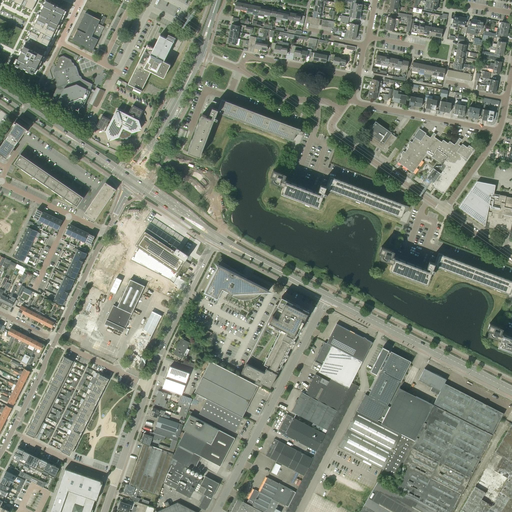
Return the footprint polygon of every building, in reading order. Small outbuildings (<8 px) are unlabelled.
[(10,0),(32,10),(37,0),(10,0)] [(425,5),(424,10),(432,12),(432,9),(436,10),(437,4),(430,2),(426,1),(425,5)] [(46,3),(16,63),(34,72),(64,12),(46,3)] [(111,8),(108,7),(109,5),(105,3),(99,16),(108,20),(110,16),(108,15),(111,8)] [(361,12),(362,5),(355,3),(353,10),(361,12)] [(390,5),(389,11),(396,12),(398,13),(399,9),(399,6),(390,5)] [(350,17),(359,19),(361,12),(353,10),(350,10),(349,14),(350,14),(350,17)] [(73,39),(72,40),(86,47),(93,50),(93,49),(94,48),(98,39),(103,28),(104,28),(104,27),(98,24),(100,20),(99,20),(85,13),(77,29),(75,35),(73,39)] [(294,20),(293,23),(296,23),(296,21),(299,21),(299,23),(303,24),(305,16),(301,15),(295,14),(294,20)] [(451,18),(449,26),(455,27),(454,30),(457,31),(458,26),(458,25),(459,24),(460,17),(454,16),(453,19),(451,18)] [(410,22),(409,30),(411,31),(411,32),(417,33),(419,23),(420,20),(417,20),(417,21),(414,21),(414,19),(411,19),(411,22),(410,22)] [(475,29),(474,34),(477,35),(478,29),(482,29),(483,21),(477,20),(476,28),(475,29)] [(349,31),(357,32),(358,25),(351,23),(349,31)] [(425,25),(423,34),(429,35),(431,25),(431,24),(429,24),(428,26),(425,25)] [(484,31),(483,35),(488,36),(497,37),(499,38),(500,35),(506,36),(507,33),(508,34),(508,31),(508,30),(500,28),(497,28),(496,34),(491,33),(492,32),(484,31)] [(344,37),(348,38),(355,39),(357,32),(349,31),(347,30),(346,33),(345,33),(344,37)] [(154,48),(147,44),(133,74),(128,84),(127,83),(125,88),(132,91),(139,94),(151,71),(164,78),(171,64),(164,61),(175,38),(168,34),(166,38),(160,35),(154,48)] [(254,48),(260,49),(261,44),(262,43),(256,41),(256,37),(253,37),(252,41),(251,44),(255,45),(254,48)] [(268,42),(265,41),(262,40),(262,43),(261,44),(260,49),(267,51),(268,42)] [(280,53),(281,46),(282,41),(280,41),(275,43),(274,52),(280,53)] [(293,56),(300,57),(301,50),(302,47),(295,46),(293,56)] [(491,46),(490,49),(491,49),(496,50),(495,54),(503,55),(504,49),(496,47),(492,46),(491,46)] [(457,50),(456,56),(464,57),(466,58),(467,52),(465,51),(457,50)] [(381,65),(383,56),(376,55),(375,63),(381,65)] [(78,76),(79,76),(76,66),(74,65),(73,66),(71,62),(72,62),(71,59),(63,56),(60,57),(54,70),(54,72),(54,74),(53,74),(57,83),(58,83),(59,87),(57,87),(51,98),(72,108),(72,110),(72,111),(73,109),(74,109),(76,110),(76,109),(78,110),(79,112),(79,110),(80,108),(81,107),(82,106),(84,107),(83,107),(91,91),(89,90),(92,84),(82,79),(80,80),(78,76)] [(389,57),(383,56),(381,65),(388,66),(389,57)] [(396,59),(389,57),(388,66),(394,67),(396,59)] [(340,58),(339,65),(345,66),(346,63),(347,63),(348,63),(348,62),(348,61),(348,60),(347,60),(346,60),(346,59),(342,58),(340,58)] [(402,60),(396,59),(394,67),(401,69),(402,60)] [(409,61),(402,60),(401,69),(407,70),(409,61)] [(419,63),(413,62),(411,71),(418,72),(419,63)] [(419,63),(418,72),(424,73),(426,65),(419,63)] [(492,69),(492,72),(499,74),(500,68),(490,66),(479,64),(479,67),(486,69),(486,68),(492,69)] [(432,66),(426,65),(424,73),(431,74),(432,66)] [(439,67),(432,66),(431,74),(437,76),(439,67)] [(437,76),(443,77),(445,69),(439,67),(437,76)] [(446,76),(471,81),(472,74),(448,69),(446,76)] [(371,85),(380,87),(381,87),(382,85),(381,84),(382,81),(372,79),(371,85)] [(94,92),(88,103),(92,105),(100,89),(98,88),(96,87),(94,92)] [(100,89),(92,105),(93,106),(96,107),(104,91),(100,89)] [(395,90),(393,102),(399,103),(401,94),(401,91),(395,90)] [(199,156),(213,119),(214,119),(215,115),(216,115),(216,114),(217,114),(218,113),(217,112),(217,111),(218,112),(219,112),(293,140),(296,133),(298,134),(300,131),(300,129),(297,128),(297,129),(223,101),(221,105),(220,104),(219,104),(213,107),(212,107),(210,113),(211,114),(210,117),(202,114),(202,115),(188,152),(200,156),(199,156)] [(99,122),(97,126),(100,128),(106,131),(109,139),(109,138),(110,139),(110,140),(118,137),(123,139),(125,138),(125,139),(128,138),(130,137),(133,132),(140,129),(139,129),(140,128),(141,128),(138,120),(143,111),(142,110),(133,105),(132,106),(133,106),(128,115),(123,112),(117,109),(111,121),(109,120),(102,116),(100,119),(100,120),(99,122)] [(0,146),(0,153),(7,158),(27,128),(17,121),(0,146)] [(392,133),(375,121),(367,133),(371,136),(367,140),(377,147),(376,149),(378,150),(379,149),(385,153),(397,137),(391,133),(392,133)] [(441,166),(436,166),(428,177),(434,182),(431,186),(443,194),(474,149),(469,145),(467,147),(462,144),(461,146),(456,143),(454,145),(449,141),(448,143),(442,140),(441,142),(434,137),(432,139),(425,134),(426,133),(419,128),(412,139),(413,140),(412,142),(410,141),(408,144),(408,147),(405,152),(403,151),(401,154),(401,157),(400,159),(398,162),(413,173),(426,153),(431,157),(429,159),(436,164),(438,161),(441,164),(441,166)] [(14,163),(66,199),(77,206),(83,197),(73,190),(21,154),(14,163)] [(281,185),(284,186),(281,192),(281,193),(281,192),(318,206),(318,207),(326,188),(327,188),(327,189),(401,217),(404,210),(407,211),(409,205),(406,204),(405,206),(331,178),(329,182),(328,181),(321,184),(318,190),(320,191),(319,195),(285,182),(286,179),(284,178),(285,174),(283,174),(283,173),(283,174),(273,170),(271,175),(273,176),(271,181),(281,185)] [(511,197),(506,196),(499,194),(499,195),(493,194),(495,185),(477,181),(459,207),(485,226),(485,224),(489,225),(488,228),(496,229),(496,228),(507,231),(507,227),(511,227),(509,238),(511,238),(511,197)] [(93,199),(84,213),(94,219),(95,220),(116,189),(105,182),(105,183),(93,199)] [(38,221),(42,212),(37,209),(33,218),(38,221)] [(38,221),(43,223),(47,214),(42,212),(38,221)] [(43,223),(48,225),(52,216),(47,214),(43,223)] [(57,218),(52,216),(48,225),(52,228),(57,218)] [(57,218),(52,228),(58,230),(62,221),(61,221),(57,218)] [(129,221),(109,260),(120,265),(139,226),(129,221)] [(65,234),(70,236),(75,227),(70,224),(65,234)] [(29,227),(26,232),(36,237),(38,232),(29,227)] [(70,236),(75,238),(80,229),(79,229),(75,227),(70,236)] [(147,227),(135,245),(177,273),(189,255),(147,227)] [(84,231),(80,229),(75,238),(80,241),(84,231)] [(85,243),(89,234),(84,231),(80,241),(85,243)] [(24,237),(33,242),(36,237),(26,232),(24,237)] [(89,234),(85,243),(90,245),(94,236),(89,234)] [(22,242),(31,246),(33,242),(24,237),(22,242)] [(22,242),(19,247),(29,251),(31,246),(22,242)] [(26,256),(29,251),(19,247),(17,252),(26,256)] [(390,269),(427,283),(434,265),(435,265),(509,293),(510,294),(511,287),(511,281),(439,254),(438,258),(436,258),(436,257),(436,258),(429,261),(429,260),(427,267),(429,267),(428,271),(393,258),(394,256),(392,255),(393,251),(391,250),(383,247),(381,252),(384,253),(382,258),(389,261),(389,262),(390,261),(392,262),(389,269),(390,269)] [(75,254),(84,259),(86,253),(77,249),(75,254)] [(24,261),(26,256),(17,252),(15,257),(24,261)] [(84,259),(75,254),(72,259),(82,263),(84,259)] [(72,259),(70,264),(79,268),(82,263),(72,259)] [(128,261),(123,270),(169,293),(174,284),(128,261)] [(220,265),(218,264),(204,292),(218,299),(222,289),(228,292),(227,295),(231,297),(232,294),(233,295),(235,296),(236,296),(237,297),(238,297),(239,297),(241,298),(242,298),(243,298),(244,298),(246,298),(247,298),(248,298),(249,297),(251,297),(252,297),(253,296),(254,295),(255,295),(256,294),(257,293),(258,292),(268,292),(269,290),(247,279),(245,278),(246,277),(242,275),(242,277),(241,276),(240,275),(240,274),(222,262),(220,265)] [(70,264),(68,269),(77,273),(79,268),(70,264)] [(75,278),(77,273),(68,269),(65,274),(75,278)] [(65,275),(62,280),(72,285),(74,280),(65,275)] [(102,275),(94,290),(100,294),(99,295),(125,309),(135,289),(109,276),(108,278),(102,275)] [(0,297),(4,289),(8,282),(9,279),(8,279),(5,277),(1,284),(2,284),(0,287),(0,297)] [(69,290),(72,285),(62,280),(60,285),(69,290)] [(4,289),(0,297),(0,302),(3,303),(8,294),(5,292),(6,290),(7,290),(10,284),(8,282),(4,289)] [(69,290),(60,285),(58,290),(67,295),(69,290)] [(8,294),(3,303),(5,304),(5,305),(7,306),(13,295),(17,287),(14,286),(10,295),(8,294)] [(67,295),(58,290),(55,295),(65,300),(67,295)] [(145,294),(126,333),(145,342),(162,306),(160,305),(161,303),(145,294)] [(16,297),(15,296),(13,295),(7,306),(9,307),(9,306),(11,307),(16,297)] [(65,300),(55,295),(53,300),(62,305),(65,300)] [(270,387),(304,321),(301,320),(302,318),(304,319),(308,312),(306,311),(307,309),(281,296),(277,305),(275,304),(241,372),(256,380),(254,382),(261,385),(262,383),(270,387)] [(90,303),(87,308),(96,312),(98,307),(90,303)] [(24,314),(27,308),(28,306),(27,305),(25,304),(24,307),(21,305),(18,311),(24,314)] [(29,317),(32,311),(34,308),(31,307),(29,310),(27,308),(24,314),(29,317)] [(87,308),(85,313),(93,317),(96,312),(87,308)] [(29,317),(35,319),(38,314),(39,311),(38,310),(36,310),(35,312),(32,311),(29,317)] [(41,315),(38,314),(35,319),(40,322),(43,317),(44,314),(42,313),(41,315)] [(85,313),(83,318),(91,322),(93,317),(85,313)] [(111,316),(104,330),(112,334),(119,320),(111,316)] [(40,322),(46,325),(49,319),(43,317),(40,322)] [(51,317),(50,317),(49,319),(46,325),(51,328),(54,322),(56,319),(51,317)] [(83,318),(80,323),(88,327),(91,322),(83,318)] [(80,323),(78,328),(86,332),(88,327),(80,323)] [(498,346),(511,351),(511,338),(501,335),(502,332),(500,332),(502,328),(499,327),(500,327),(499,327),(489,323),(487,329),(490,329),(488,334),(497,338),(498,338),(500,339),(497,346),(498,346)] [(328,340),(326,343),(362,362),(372,342),(366,339),(363,338),(363,337),(354,333),(350,331),(336,324),(329,337),(330,337),(328,340)] [(13,336),(16,331),(11,328),(8,333),(13,336)] [(78,328),(75,332),(84,337),(86,332),(78,328)] [(212,333),(204,329),(200,336),(208,340),(209,340),(212,333)] [(19,339),(21,333),(16,331),(13,336),(12,339),(13,339),(14,340),(15,337),(18,339),(19,339)] [(75,332),(73,338),(81,342),(84,337),(75,332)] [(27,336),(21,333),(19,339),(24,342),(27,336)] [(91,334),(87,343),(92,345),(97,337),(91,334)] [(27,343),(30,344),(32,339),(27,336),(24,342),(23,344),(24,345),(26,346),(27,343)] [(97,337),(92,345),(97,348),(101,339),(97,337)] [(182,358),(190,343),(181,338),(173,354),(182,358)] [(38,342),(32,339),(30,344),(28,348),(32,350),(30,355),(31,355),(38,342)] [(101,339),(97,348),(102,350),(106,342),(101,339)] [(31,355),(32,356),(34,352),(36,353),(38,348),(40,350),(43,344),(38,342),(31,355)] [(106,342),(102,350),(107,352),(111,344),(106,342)] [(358,386),(351,383),(362,362),(326,343),(324,342),(322,346),(321,346),(319,350),(320,350),(314,361),(322,365),(318,372),(330,378),(349,388),(356,392),(358,386)] [(111,344),(107,352),(112,355),(116,347),(111,344)] [(116,347),(112,355),(117,357),(121,349),(116,347)] [(379,369),(381,370),(381,371),(368,396),(365,394),(357,411),(356,411),(338,447),(350,453),(383,470),(381,473),(395,480),(402,465),(415,440),(381,424),(389,407),(388,406),(387,405),(400,381),(401,381),(411,361),(391,351),(390,353),(388,352),(389,350),(388,350),(383,347),(371,371),(376,374),(376,375),(379,369)] [(121,349),(117,357),(122,360),(126,352),(121,349)] [(27,362),(30,357),(25,354),(21,361),(27,364),(27,362)] [(145,369),(147,356),(143,355),(142,357),(130,354),(129,360),(141,362),(140,367),(145,369)] [(64,356),(61,361),(73,367),(75,361),(64,356)] [(183,364),(195,368),(196,364),(185,361),(186,359),(184,359),(183,364)] [(61,361),(59,367),(70,372),(73,367),(61,361)] [(211,361),(205,372),(253,397),(259,386),(211,361)] [(170,366),(166,378),(185,385),(189,373),(170,366)] [(59,367),(56,371),(67,377),(70,372),(59,367)] [(19,373),(21,374),(27,377),(30,371),(24,368),(22,371),(20,370),(19,371),(19,373)] [(452,511),(475,468),(503,413),(444,383),(446,379),(442,377),(443,377),(434,372),(433,373),(430,371),(424,368),(418,380),(432,387),(430,391),(438,395),(433,405),(415,440),(402,465),(408,467),(397,489),(405,493),(442,511),(452,511)] [(56,371),(54,377),(65,382),(67,377),(56,371)] [(205,372),(195,392),(196,393),(204,397),(207,399),(243,417),(253,397),(205,372)] [(98,373),(95,378),(106,384),(109,378),(100,374),(98,373)] [(24,382),(27,377),(21,374),(18,379),(24,382)] [(305,394),(338,410),(349,388),(330,378),(329,381),(315,374),(305,394)] [(54,377),(51,382),(62,388),(65,382),(54,377)] [(95,378),(92,383),(103,389),(106,384),(95,378)] [(182,395),(185,385),(166,378),(162,388),(182,395)] [(24,382),(18,379),(17,383),(14,381),(14,382),(13,384),(16,385),(22,388),(24,382)] [(51,382),(48,387),(59,393),(62,388),(51,382)] [(92,383),(90,389),(92,390),(101,394),(103,389),(92,383)] [(19,393),(22,388),(16,385),(13,390),(19,393)] [(48,387),(46,392),(57,398),(59,393),(48,387)] [(338,410),(326,433),(325,434),(316,451),(313,458),(304,475),(295,492),(288,507),(285,511),(294,511),(321,459),(344,414),(356,392),(349,388),(338,410)] [(381,424),(415,440),(433,405),(399,388),(390,407),(389,407),(381,424)] [(10,396),(16,399),(19,393),(13,390),(12,393),(9,392),(8,395),(10,396)] [(89,395),(98,400),(101,394),(92,390),(89,395)] [(157,397),(166,400),(169,401),(170,399),(167,398),(168,394),(159,391),(157,397)] [(46,392),(44,397),(55,402),(57,398),(46,392)] [(313,423),(323,428),(322,431),(326,433),(338,410),(305,394),(302,392),(297,400),(296,400),(296,401),(296,402),(291,411),(313,423)] [(202,402),(204,397),(196,393),(194,398),(202,402)] [(87,394),(84,399),(95,405),(98,400),(89,395),(87,394)] [(7,402),(8,401),(13,404),(16,399),(10,396),(9,398),(2,395),(0,398),(7,402)] [(192,399),(183,395),(181,395),(177,404),(182,406),(189,408),(192,399)] [(44,397),(41,402),(52,407),(55,402),(44,397)] [(154,403),(164,406),(166,400),(157,397),(154,403)] [(84,399),(82,404),(93,410),(95,405),(84,399)] [(247,419),(243,417),(207,399),(199,413),(239,435),(239,434),(241,431),(242,429),(247,420),(247,419)] [(41,402),(39,407),(49,413),(52,407),(41,402)] [(82,404),(79,410),(90,415),(93,410),(82,404)] [(1,409),(9,413),(12,408),(6,405),(4,408),(2,406),(1,408),(1,409)] [(185,418),(189,408),(182,406),(178,415),(183,417),(185,418)] [(39,407),(36,412),(45,417),(47,418),(49,413),(39,407)] [(159,417),(153,433),(165,437),(175,440),(177,441),(183,424),(180,424),(179,423),(166,418),(167,415),(164,414),(165,411),(153,407),(150,415),(157,417),(157,416),(159,417)] [(1,409),(0,410),(0,412),(2,413),(0,416),(6,419),(9,413),(1,409)] [(79,410),(77,415),(88,420),(90,415),(79,410)] [(36,412),(34,417),(42,421),(45,417),(36,412)] [(278,430),(278,431),(316,451),(325,434),(287,414),(286,415),(284,420),(284,419),(284,420),(283,423),(282,423),(282,424),(278,430)] [(77,415),(74,419),(85,425),(88,420),(77,415)] [(235,438),(219,429),(190,415),(183,429),(185,430),(178,444),(179,444),(172,458),(163,482),(176,489),(175,489),(190,497),(197,483),(200,485),(197,491),(205,495),(199,507),(205,510),(219,483),(205,476),(203,480),(200,478),(186,470),(188,466),(192,468),(199,455),(220,466),(235,438)] [(34,417),(31,422),(42,427),(45,423),(42,421),(34,417)] [(74,419),(72,424),(83,430),(85,425),(74,419)] [(31,422),(29,427),(40,432),(42,427),(31,422)] [(322,431),(323,428),(313,423),(311,426),(322,431)] [(72,424),(69,429),(71,431),(71,430),(80,435),(83,430),(72,424)] [(511,511),(511,425),(511,424),(485,468),(459,511),(511,511)] [(29,427),(26,433),(37,438),(40,432),(29,427)] [(69,435),(78,440),(80,435),(71,430),(71,431),(69,435)] [(144,433),(141,442),(143,443),(150,445),(152,439),(156,440),(157,438),(164,441),(165,437),(153,433),(152,432),(151,436),(144,433)] [(67,434),(65,439),(75,444),(78,440),(69,435),(67,434)] [(265,455),(290,468),(304,475),(313,458),(274,438),(274,439),(271,444),(272,444),(270,447),(267,452),(267,453),(266,455),(265,455)] [(65,439),(62,444),(73,450),(75,444),(65,439)] [(129,485),(135,487),(158,495),(171,459),(173,453),(158,448),(150,445),(143,443),(129,485)] [(62,444),(59,450),(61,451),(70,455),(73,450),(62,444)] [(160,444),(158,448),(173,453),(174,449),(172,449),(160,444)] [(18,447),(13,458),(19,461),(24,450),(18,447)] [(19,461),(18,462),(22,464),(24,465),(30,453),(26,451),(25,451),(24,450),(19,461)] [(24,465),(23,465),(29,468),(35,455),(30,453),(24,465)] [(35,455),(29,468),(35,471),(35,470),(41,458),(35,455)] [(35,471),(34,472),(40,475),(41,473),(42,473),(47,462),(43,459),(41,458),(35,470),(35,471)] [(42,473),(41,473),(46,476),(47,476),(53,464),(47,462),(42,473)] [(275,463),(271,472),(276,475),(281,466),(275,463)] [(47,476),(53,479),(59,468),(55,465),(53,464),(47,476)] [(65,468),(49,511),(92,511),(93,510),(92,509),(93,504),(95,499),(97,500),(99,493),(101,486),(103,481),(87,476),(81,474),(65,468)] [(11,481),(13,482),(16,476),(6,471),(3,477),(11,481)] [(3,477),(0,482),(9,487),(9,486),(11,481),(3,477)] [(249,499),(246,503),(252,506),(263,511),(273,511),(279,502),(288,507),(295,492),(267,477),(259,492),(254,489),(249,499)] [(442,511),(405,493),(403,496),(378,481),(359,511),(442,511)] [(0,482),(0,487),(8,491),(10,487),(9,486),(9,487),(0,482)] [(129,485),(126,484),(123,493),(131,496),(132,496),(135,487),(129,485)] [(0,487),(0,492),(7,496),(9,492),(8,491),(0,487)] [(263,511),(252,506),(243,501),(237,499),(230,511),(263,511)] [(121,510),(122,510),(124,511),(123,511),(128,511),(131,505),(120,501),(117,509),(121,510)] [(157,511),(196,511),(177,502),(170,506),(168,501),(164,503),(166,507),(157,511)] [(138,502),(134,511),(152,511),(154,508),(138,502)]
